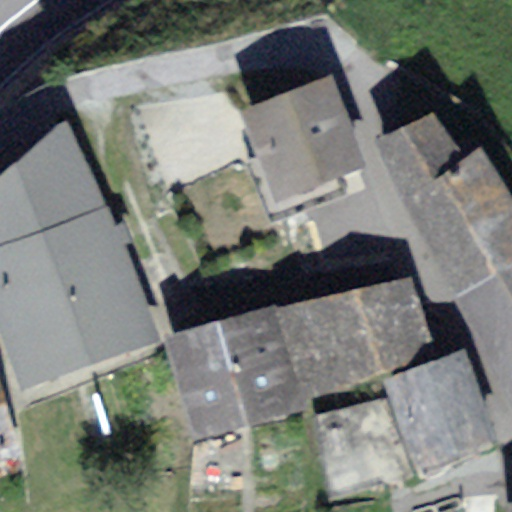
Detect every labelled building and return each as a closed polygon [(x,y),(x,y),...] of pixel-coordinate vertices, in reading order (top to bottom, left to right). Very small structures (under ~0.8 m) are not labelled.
[(329,78),(243,112),(277,199),(364,165),(329,78)] [(434,110),(380,140),(461,282),(511,252),(511,197),(483,146),(462,158),(434,110)] [(77,137),(73,125),(0,175),(0,301),(27,373),(40,369),(148,329),(133,287),(77,137)] [(511,252),(461,282),(456,285),(511,383),(511,252)] [(430,351),(409,275),(283,307),(307,393),(430,351)] [(288,369),(270,306),(168,334),(194,428),(297,400),(293,387),(288,369)] [(494,437),(462,352),(387,380),(419,465),(494,437)] [(0,391),(0,455),(17,451),(0,391)]
